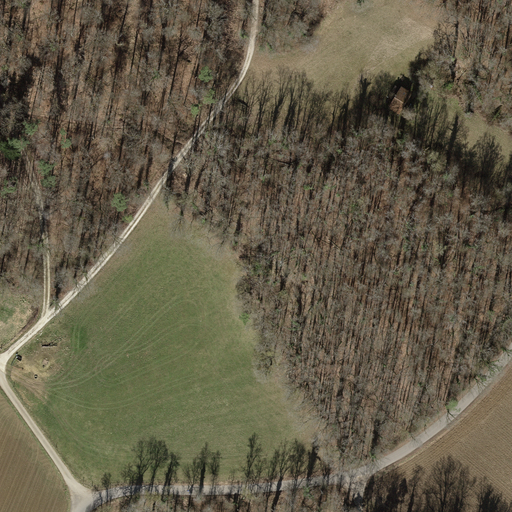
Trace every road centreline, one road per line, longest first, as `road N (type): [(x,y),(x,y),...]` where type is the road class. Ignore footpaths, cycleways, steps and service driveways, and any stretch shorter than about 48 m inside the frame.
road 1 (unclassified): [(511,350),(452,415),(353,474),(263,488),(115,493),(80,511)]
road 2 (track): [(0,363),(136,220),(185,154),(237,80),(256,0)]
road 3 (track): [(0,99),(32,174),(44,238),(45,320)]
road 4 (track): [(0,377),(87,504)]
